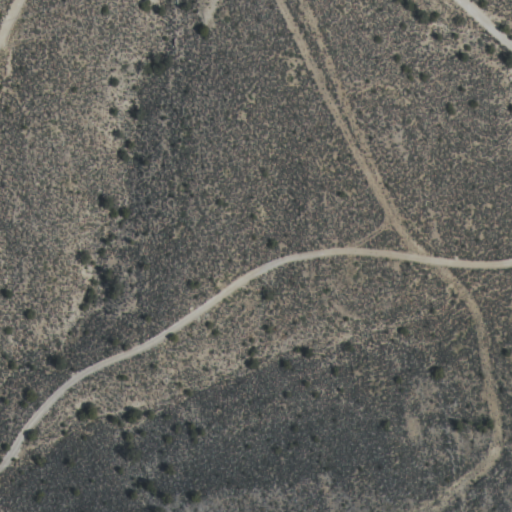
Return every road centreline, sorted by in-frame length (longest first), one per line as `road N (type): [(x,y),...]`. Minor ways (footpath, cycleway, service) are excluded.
road 1 (track): [(275,0),(392,225),(474,312),(496,450),(480,478),(425,511)]
road 2 (track): [(0,462),(64,386),(271,263),(356,250),(431,262),(511,260)]
road 3 (track): [(511,46),(460,0),(0,33)]
